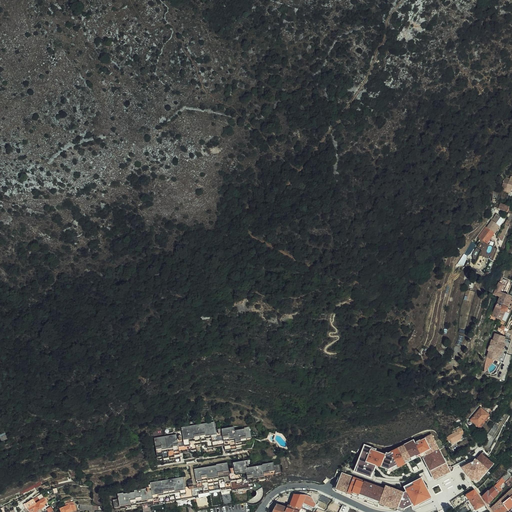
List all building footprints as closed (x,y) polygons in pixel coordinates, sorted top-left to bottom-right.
[(505,191),(510,192),(511,187),(511,176),(510,179),(509,180),(504,178),(500,188),(505,190),(505,191)] [(507,211),(511,213),(511,207),(509,206),(500,202),(498,207),(507,211)] [(491,230),(496,223),(491,220),(487,227),(488,228),(481,238),(485,241),(492,231),(491,230)] [(511,293),(511,292),(510,292),(505,289),(508,280),(500,277),(495,290),(501,293),(493,312),(503,316),(510,301),(511,302),(511,293)] [(511,302),(510,301),(503,316),(507,318),(511,306),(511,302)] [(486,356),(496,360),(505,336),(495,332),(492,339),(491,339),(488,349),(489,349),(486,356)] [(510,337),(505,336),(496,360),(501,362),(510,337)] [(503,362),(511,338),(511,337),(510,337),(501,362),(503,362)] [(469,418),(473,421),(477,424),(482,418),(484,419),(486,416),(489,413),(484,410),(479,405),(469,418)] [(480,427),(485,420),(484,419),(482,418),(477,424),(480,427)] [(487,431),(489,432),(495,422),(493,421),(487,431)] [(217,446),(222,446),(219,430),(219,428),(215,429),(215,430),(213,430),(212,422),(179,427),(180,434),(174,435),(174,431),(151,434),(155,459),(161,458),(161,461),(178,459),(177,452),(194,450),(193,446),(205,445),(205,448),(214,447),(215,446),(217,446)] [(231,428),(219,430),(222,446),(222,452),(239,450),(238,446),(244,445),(244,443),(249,442),(247,428),(242,429),(242,431),(231,432),(231,428)] [(450,439),(459,434),(458,432),(455,433),(452,429),(446,432),(450,439)] [(363,446),(354,469),(373,477),(379,463),(395,469),(422,455),(435,480),(451,470),(431,434),(415,441),(413,439),(387,453),(363,446)] [(462,467),(477,483),(495,463),(482,451),(473,461),(462,467)] [(188,505),(195,508),(248,500),(249,500),(250,499),(252,498),(253,497),(254,496),(255,495),(255,494),(256,492),(256,491),(256,490),(256,488),(263,484),(262,480),(271,479),(270,477),(274,476),(272,464),(261,466),(261,467),(245,469),(245,468),(244,468),(243,462),(232,464),(233,468),(229,469),(229,471),(227,471),(226,463),(216,464),(216,466),(193,470),(193,464),(190,464),(192,479),(189,479),(188,475),(149,481),(150,490),(149,490),(148,484),(146,484),(146,490),(145,490),(145,487),(132,489),(132,491),(123,492),(122,490),(117,491),(117,495),(111,496),(113,506),(124,505),(125,507),(136,506),(136,504),(141,504),(142,509),(142,510),(143,510),(144,511),(188,505)] [(399,489),(342,472),(336,488),(402,509),(432,496),(422,477),(399,489)] [(502,482),(500,479),(494,485),(495,486),(489,491),(488,490),(483,495),(488,502),(499,491),(496,488),(502,482)] [(469,499),(477,494),(474,490),(464,496),(467,500),(469,499)] [(40,494),(38,491),(30,495),(36,506),(41,503),(40,501),(43,499),(41,495),(39,496),(38,495),(40,494)] [(285,494),(283,501),(284,501),(289,502),(290,503),(294,492),(285,494)] [(290,503),(300,506),(301,505),(306,492),(294,492),(290,503)] [(484,504),(477,494),(469,499),(476,509),(484,504)] [(511,494),(508,499),(503,503),(508,510),(511,506),(511,494)] [(30,495),(23,499),(24,501),(28,508),(31,506),(32,508),(36,506),(30,495)] [(476,509),(469,499),(467,500),(465,501),(471,511),(476,509)] [(289,502),(284,501),(283,503),(277,502),(271,511),(283,511),(286,504),(288,505),(289,502)] [(499,504),(497,501),(491,507),(492,509),(499,504)] [(59,511),(66,509),(73,507),(71,502),(66,502),(56,506),(59,511)] [(297,511),(300,506),(290,503),(289,502),(288,505),(286,504),(283,511),(297,511)] [(494,511),(505,511),(508,510),(503,503),(493,511),(494,511)]
